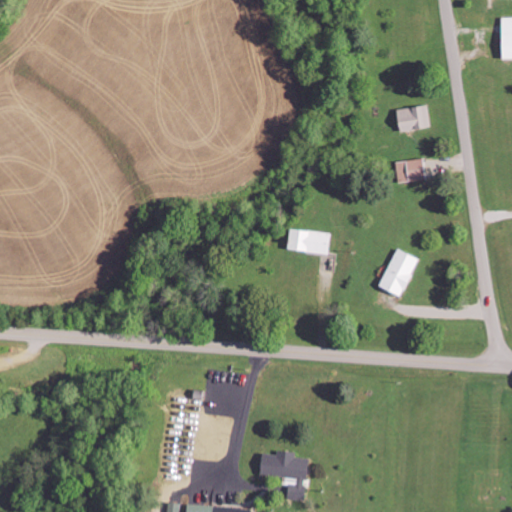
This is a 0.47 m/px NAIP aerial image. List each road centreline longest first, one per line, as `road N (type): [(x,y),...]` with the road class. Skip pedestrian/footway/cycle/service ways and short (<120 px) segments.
road 1 (secondary): [(0,334),(503,368)]
road 2 (tertiary): [(447,0),(503,368)]
